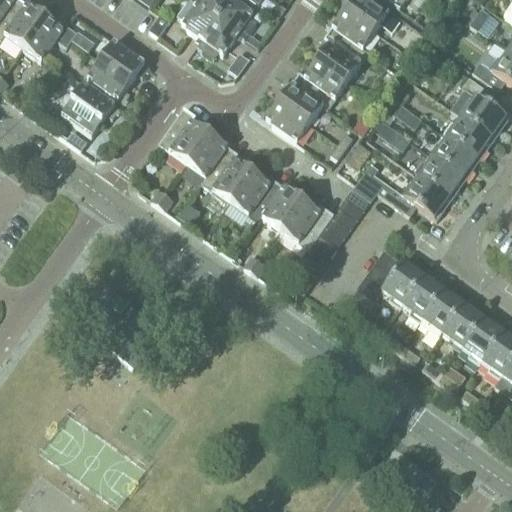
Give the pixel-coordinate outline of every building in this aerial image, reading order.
[(0,0),(0,46),(1,47),(4,41),(4,42),(4,41),(26,10),(25,10),(11,0),(3,0),(2,2),(0,0)] [(130,0),(147,12),(155,0),(130,0)] [(202,0),(200,4),(196,10),(216,25),(232,4),(235,0),(202,0)] [(235,0),(232,4),(216,25),(237,40),(244,45),(256,28),(249,23),(252,19),(242,12),(247,5),(240,0),(235,0)] [(240,0),(247,5),(257,12),(264,0),(240,0)] [(350,7),(344,15),(375,37),(388,19),(361,0),(347,0),(345,3),(350,7)] [(378,0),(399,15),(409,0),(378,0)] [(26,10),(4,41),(4,42),(22,54),(44,23),(35,17),(39,12),(29,5),(25,10),(26,10)] [(184,11),(177,22),(184,27),(181,31),(196,42),(197,43),(194,47),(198,50),(216,25),(196,10),(189,5),(184,11)] [(480,14),(468,31),(476,36),(487,19),(480,14)] [(333,20),(326,30),(331,34),(331,33),(362,55),(363,54),(375,37),(344,15),(338,24),(333,20)] [(159,20),(148,36),(158,43),(169,26),(160,20),(159,20)] [(44,23),(22,54),(40,67),(55,46),(61,38),(66,31),(56,24),(52,29),(44,23)] [(197,51),(196,52),(213,65),(218,58),(222,61),(237,40),(216,25),(198,50),(197,51)] [(432,27),(427,33),(434,39),(439,32),(432,27)] [(66,31),(61,38),(71,46),(76,38),(66,31)] [(322,57),(316,65),(347,87),(368,58),(362,55),(363,54),(362,55),(331,33),(331,34),(317,53),(322,57)] [(61,38),(55,46),(66,53),(71,46),(61,38)] [(250,41),(246,47),(257,54),(260,49),(250,41)] [(411,47),(403,57),(410,63),(418,52),(411,47)] [(113,48),(100,66),(131,88),(137,79),(142,83),(149,73),(113,48)] [(479,68),(472,79),(498,97),(505,87),(511,92),(511,63),(506,58),(493,49),(479,68)] [(403,57),(396,68),(403,73),(410,63),(403,57)] [(238,59),(227,75),(237,82),(242,75),(248,66),(242,61),(238,59)] [(291,89),(291,90),(322,111),(321,112),(326,116),(327,115),(347,87),(316,65),(310,74),(305,70),(291,90),(291,89)] [(100,66),(86,84),(123,110),(129,100),(124,97),(131,88),(100,66)] [(464,95),(449,116),(459,124),(489,145),(490,145),(493,147),(501,135),(498,133),(504,125),(505,124),(487,112),(494,102),(468,83),(461,93),(464,95)] [(284,99),(278,108),(309,130),(321,112),(327,116),(327,115),(326,116),(321,112),(322,111),(291,90),(291,89),(286,86),(279,96),(284,99)] [(83,89),(60,121),(91,143),(107,121),(112,125),(119,115),(83,89)] [(402,96),(394,106),(402,111),(409,101),(402,96)] [(394,106),(387,116),(394,122),(402,111),(394,106)] [(267,113),(260,123),(296,148),(309,130),(278,108),(272,117),(267,113)] [(183,115),(158,151),(186,171),(208,140),(200,134),(204,129),(183,115)] [(459,124),(445,143),(476,165),(476,164),(479,166),(487,155),(484,153),(489,145),(459,124)] [(380,126),(372,137),(401,158),(409,147),(380,126)] [(60,139),(59,141),(80,157),(87,147),(72,137),(66,145),(60,141),(61,140),(60,139)] [(345,139),(337,150),(344,155),(352,145),(345,139)] [(208,140),(186,171),(204,183),(226,153),(227,153),(230,148),(221,141),(217,146),(208,140)] [(445,143),(431,163),(461,185),(462,184),(465,186),(473,175),(470,173),(476,165),(445,143)] [(337,150),(330,160),(337,166),(344,155),(337,150)] [(204,183),(200,189),(229,209),(250,178),(242,172),(246,167),(227,153),(226,153),(204,183)] [(377,159),(351,195),(369,207),(375,198),(409,222),(416,212),(433,225),(434,224),(436,226),(444,215),(441,213),(447,204),(417,183),(403,202),(373,181),(385,164),(377,159)] [(431,163),(417,183),(447,204),(450,206),(458,195),(456,193),(461,185),(431,163)] [(250,178),(229,209),(258,230),(262,224),(261,224),(282,193),(263,179),(260,185),(250,178)] [(282,193),(261,224),(262,224),(279,237),(300,206),(292,200),(296,195),(286,188),(282,193)] [(351,195),(345,204),(363,217),(369,207),(351,195)] [(158,196),(150,207),(157,212),(165,201),(158,196)] [(165,201),(157,212),(164,217),(172,206),(165,201)] [(341,210),(339,213),(356,226),(363,217),(345,204),(341,210)] [(300,206),(279,237),(307,257),(312,250),(319,240),(326,231),(332,222),(333,221),(313,207),(309,212),(300,206)] [(187,211),(178,224),(190,232),(199,219),(187,211)] [(333,221),(332,222),(350,235),(356,226),(339,213),(333,221)] [(332,222),(326,231),(344,244),(350,235),(332,222)] [(326,231),(319,240),(337,253),(344,244),(326,231)] [(319,240),(312,250),(330,263),(337,253),(319,240)] [(307,257),(306,259),(324,272),(330,263),(312,250),(307,257)] [(382,256),(362,285),(380,298),(401,313),(422,282),(401,267),(400,268),(382,256)] [(306,259),(299,269),(317,282),(324,272),(306,259)] [(243,273),(250,278),(258,267),(251,262),(243,273)] [(258,267),(250,278),(257,283),(265,272),(258,267)] [(299,269),(292,278),(310,291),(317,282),(299,269)] [(292,278),(286,287),(304,300),(310,291),(292,278)] [(422,282),(401,313),(421,327),(443,296),(422,282)] [(362,285),(354,295),(373,308),(380,298),(362,285)] [(354,295),(348,305),(366,317),(373,308),(354,295)] [(443,296),(421,327),(441,341),(462,310),(443,296)] [(86,336),(84,339),(99,350),(101,348),(112,356),(111,358),(132,373),(161,332),(140,317),(139,319),(127,311),(128,309),(113,298),(105,309),(112,314),(102,328),(95,323),(86,336)] [(348,305),(342,313),(360,326),(366,317),(348,305)] [(462,310),(441,341),(461,355),(482,324),(462,310)] [(342,313),(336,322),(353,335),(360,326),(342,313)] [(482,324),(461,355),(480,369),(502,338),(482,324)] [(511,345),(502,338),(480,369),(501,383),(511,367),(511,345)] [(387,340),(381,347),(398,359),(403,352),(387,340)] [(403,352),(398,359),(414,370),(419,363),(403,352)] [(511,367),(501,383),(511,391),(511,409),(511,410),(511,367)] [(427,368),(421,376),(438,387),(443,380),(427,368)] [(443,380),(438,387),(454,399),(459,392),(443,380)] [(466,396),(461,403),(477,415),(482,408),(466,396)] [(418,488),(417,490),(427,497),(433,489),(423,482),(421,483),(418,488)]
